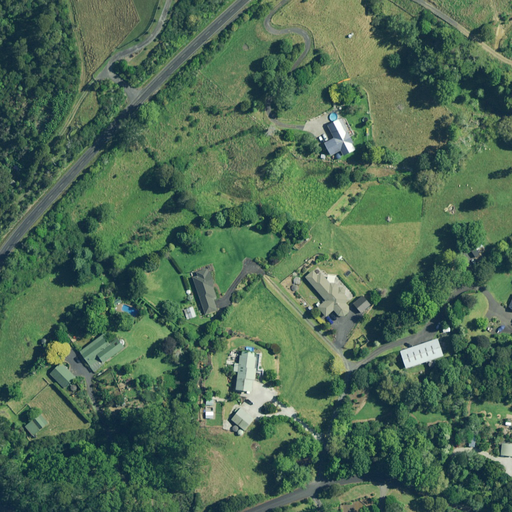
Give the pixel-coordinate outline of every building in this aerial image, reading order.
[(356,149),(353,143),(355,142),(349,131),(347,132),(341,119),(329,125),(335,138),(325,143),(331,155),(341,150),(344,155),(356,149)] [(213,271),(210,273),(208,268),(199,272),(200,276),(194,278),(205,314),(218,310),(214,298),(218,297),(214,284),(217,283),(213,271)] [(331,282),(322,271),(319,274),(315,269),(306,277),(326,300),(318,307),(326,316),(334,309),(338,314),(340,315),(341,315),(342,316),(343,316),(344,315),(346,315),(347,314),(348,313),(348,312),(349,311),(349,310),(350,309),(350,308),(349,306),(349,305),(347,302),(350,299),(345,293),(346,293),(346,292),(346,291),(346,290),(346,289),(345,288),(344,287),(343,287),(343,286),(342,286),(341,286),(340,286),(340,287),(334,280),(331,282)] [(108,300),(109,307),(118,306),(118,304),(124,301),(120,296),(115,300),(108,300)] [(197,316),(194,306),(185,309),(188,319),(197,316)] [(105,362),(128,344),(121,335),(113,341),(106,331),(80,351),(95,372),(106,363),(105,362)] [(446,355),(440,337),(401,351),(406,368),(446,355)] [(244,355),(240,355),(236,390),(253,392),(255,378),(257,379),(258,368),(256,368),(257,352),(244,350),(244,355)] [(77,377),(61,361),(50,372),(65,388),(77,377)] [(154,384),(145,385),(147,401),(156,399),(154,384)] [(243,432),(255,417),(242,407),(232,419),(237,423),(235,426),(234,426),(234,427),(234,428),(233,428),(234,429),(234,430),(235,430),(235,431),(236,431),(237,431),(238,431),(238,430),(239,430),(239,429),(240,429),(239,430),(238,431),(238,432),(238,433),(239,434),(240,435),(241,435),(242,435),(242,434),(243,434),(243,433),(243,432)] [(49,423),(42,414),(26,426),(34,436),(49,423)] [(468,445),(453,443),(451,455),(466,458),(468,445)] [(511,443),(503,443),(502,455),(511,455),(511,443)]
